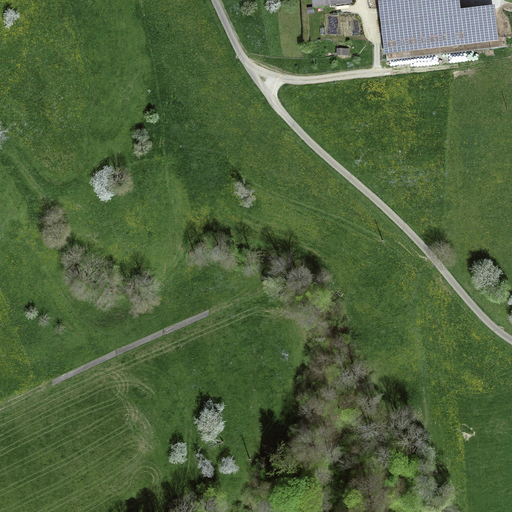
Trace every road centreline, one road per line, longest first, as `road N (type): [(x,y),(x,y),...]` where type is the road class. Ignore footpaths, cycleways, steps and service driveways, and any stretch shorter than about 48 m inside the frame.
road 1 (track): [(511,342),(399,222),(291,126),(262,87)]
road 2 (track): [(0,409),(205,314)]
